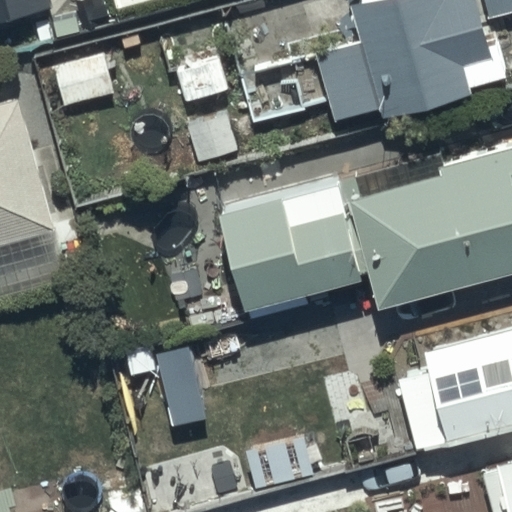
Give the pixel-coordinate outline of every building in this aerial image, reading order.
[(0,0),(0,11),(44,0),(0,0)] [(348,0),(357,29),(312,42),(332,112),(374,100),(376,108),(468,81),(462,60),(490,52),(475,0),(348,0)] [(511,0),(485,0),(488,11),(511,4),(511,0)] [(51,51),(63,98),(115,84),(102,38),(51,51)] [(16,91),(0,95),(0,233),(53,219),(16,91)] [(511,144),(347,186),(375,295),(511,260),(511,144)] [(334,170),(215,199),(239,296),(357,267),(334,170)] [(215,328),(230,385),(335,358),(321,301),(215,328)] [(511,318),(422,342),(427,360),(398,368),(416,439),(511,414),(511,318)] [(511,511),(511,455),(483,463),(496,511),(511,511)]
